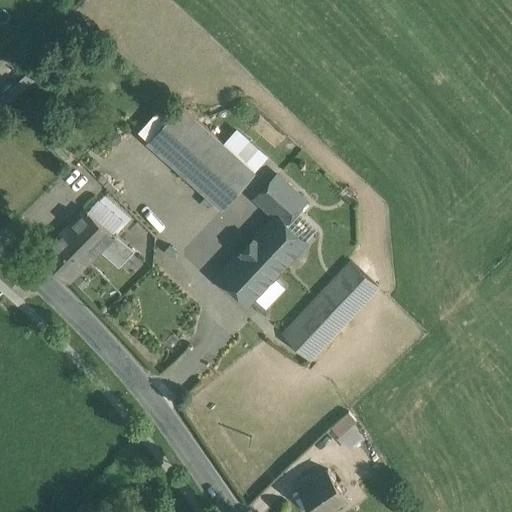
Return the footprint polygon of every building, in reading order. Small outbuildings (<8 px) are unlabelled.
[(3,93),(14,105),(44,79),(33,67),(3,93)] [(256,171),(181,104),(148,141),(222,209),(256,171)] [(70,156),(54,139),(45,147),(61,164),(70,156)] [(234,262),(221,275),(249,301),(326,219),(278,175),(257,198),(276,216),(234,262)] [(86,208),(40,255),(69,280),(100,249),(119,266),(135,250),(86,208)] [(223,251),(210,265),(221,275),(234,262),(223,251)] [(352,261),(284,334),(310,359),(378,286),(352,261)] [(277,277),(257,297),(267,306),(286,286),(277,277)] [(331,428),(340,438),(356,423),(347,414),(331,428)] [(329,468),(316,477),(313,474),(298,484),(316,511),(323,511),(347,496),(329,468)]
